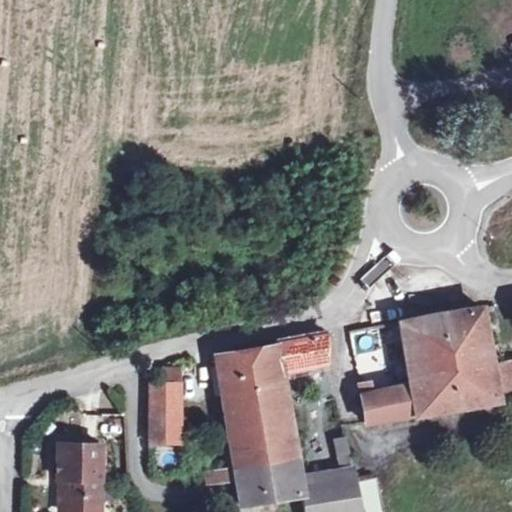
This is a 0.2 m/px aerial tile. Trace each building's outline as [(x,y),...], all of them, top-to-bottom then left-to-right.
[(305,257),(317,258),(318,245),(306,243),(305,257)] [(486,310),(446,317),(454,372),(495,366),(486,310)] [(415,378),(454,372),(446,317),(406,323),(415,378)] [(354,332),(356,347),(378,344),(375,328),(354,332)] [(284,345),(287,371),(328,363),(332,335),(284,345)] [(232,469),(299,462),(287,371),(284,345),(219,357),(238,458),(231,461),(232,469)] [(511,397),(511,363),(495,366),(500,399),(511,397)] [(454,372),(459,410),(501,403),(500,399),(495,366),(454,372)] [(154,380),(155,419),(181,419),(184,371),(168,370),(167,383),(154,380)] [(459,410),(454,372),(415,378),(416,385),(421,417),(459,410)] [(421,417),(416,385),(374,393),(372,385),(362,385),(368,426),(421,417)] [(181,419),(155,419),(155,442),(180,441),(181,419)] [(336,443),(337,453),(352,450),(350,440),(336,443)] [(100,511),(104,446),(60,443),(57,483),(64,484),(62,511),(100,511)] [(247,507),(303,498),(301,479),(299,462),(232,469),(227,470),(229,482),(243,481),(247,507)] [(305,511),(363,511),(358,482),(356,471),(301,479),(303,498),(305,511)] [(358,482),(363,511),(390,511),(384,479),(358,482)]
